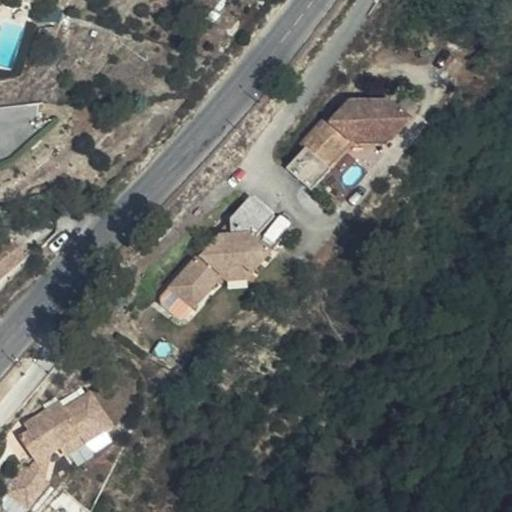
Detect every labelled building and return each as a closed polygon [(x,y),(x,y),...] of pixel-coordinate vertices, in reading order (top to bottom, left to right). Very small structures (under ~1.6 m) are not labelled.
[(413,129),(430,106),(407,89),(364,90),(346,114),(340,110),(316,143),(323,148),(308,169),(337,190),(352,170),(347,166),(371,133),(371,132),(378,122),(403,122),(413,129)] [(281,275),(296,253),(280,241),(297,216),(269,196),(249,223),(258,237),(239,236),(196,294),(223,315),(249,280),(257,269),(274,269),(281,275)] [(280,241),(296,253),(314,228),(297,216),(280,241)] [(258,237),(249,223),(239,236),(258,237)] [(0,295),(22,263),(1,249),(0,250),(0,295)] [(268,292),(281,275),(274,269),(257,269),(249,280),(268,292)] [(36,436),(23,443),(35,464),(54,453),(59,461),(92,443),(95,449),(119,436),(100,401),(69,418),(66,411),(33,429),(36,436)] [(35,464),(40,473),(59,461),(54,453),(35,464)] [(33,511),(51,490),(28,471),(8,497),(26,511),(33,511)]
